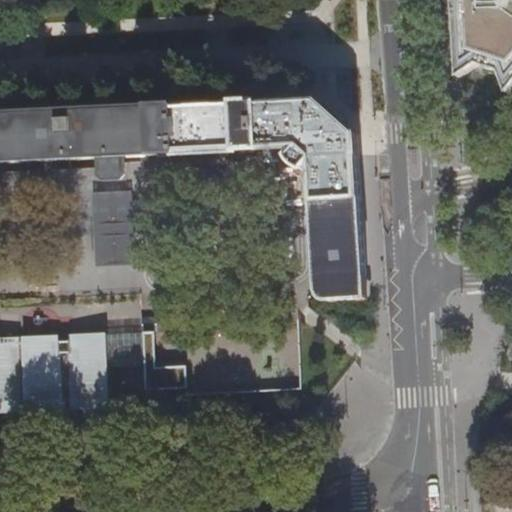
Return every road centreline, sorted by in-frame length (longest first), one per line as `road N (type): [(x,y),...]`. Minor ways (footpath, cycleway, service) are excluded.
road 1 (residential): [(418,511),(408,281)]
road 2 (residential): [(388,0),(402,194)]
